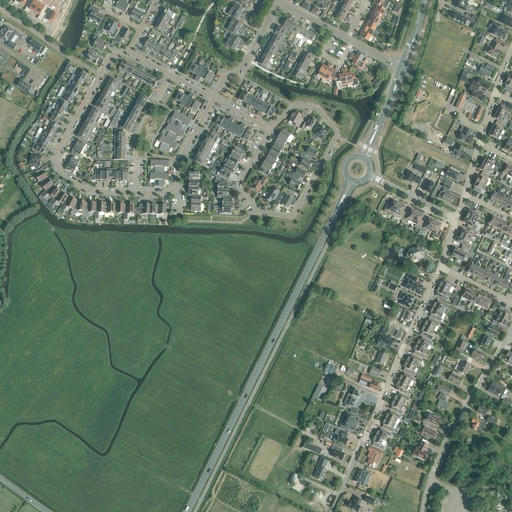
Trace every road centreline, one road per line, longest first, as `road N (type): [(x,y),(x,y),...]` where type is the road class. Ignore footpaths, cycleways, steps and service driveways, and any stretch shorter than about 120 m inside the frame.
road 1 (tertiary): [(186,511),(351,180)]
road 2 (residential): [(331,511),(440,268)]
road 3 (residential): [(135,192),(90,191),(62,175),(55,161),(112,56),(128,52)]
road 4 (residential): [(336,136),(288,216),(256,211),(240,186),(271,130)]
road 5 (residential): [(511,329),(429,480)]
